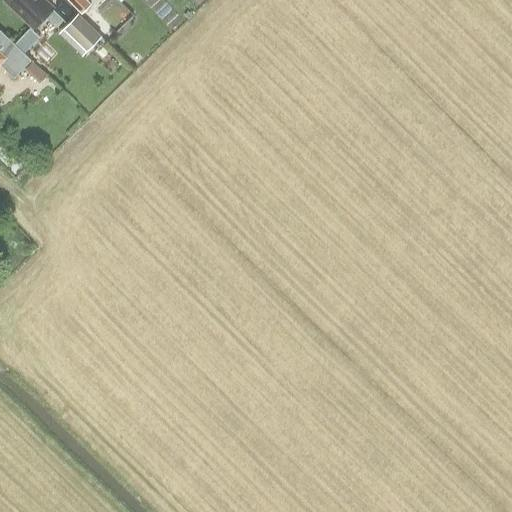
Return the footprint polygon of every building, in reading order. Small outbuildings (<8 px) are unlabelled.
[(53,8),(44,0),(6,0),(35,28),(46,17),(56,26),(63,19),(53,9),(53,8)] [(87,0),(69,0),(82,13),(91,4),(87,0)] [(102,36),(79,14),(65,29),(87,50),(102,36)] [(1,53),(0,52),(0,64),(14,78),(32,60),(12,41),(1,53)] [(48,75),(33,61),(26,69),(41,83),(48,75)]
